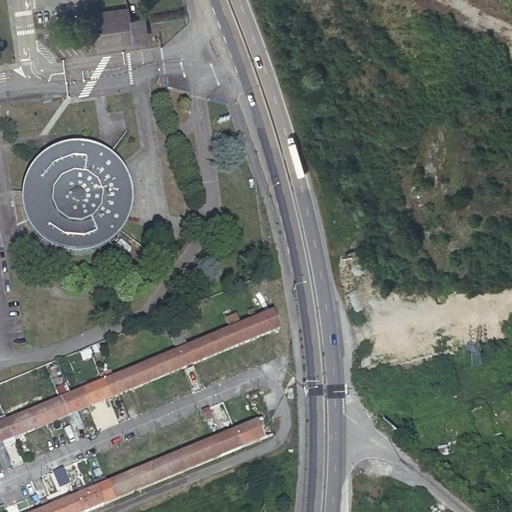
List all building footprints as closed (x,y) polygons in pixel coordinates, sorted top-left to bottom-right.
[(95,29),(97,46),(146,39),(143,15),(130,16),(129,7),(99,12),(101,28),(95,29)] [(107,245),(112,241),(116,237),(120,233),(124,228),(127,223),(129,217),(131,212),(132,206),(132,200),(132,194),(131,188),(129,182),(127,176),(125,171),(121,166),(117,161),(113,157),(108,154),(103,151),(97,148),(92,146),(86,145),(80,144),(74,145),(68,145),(62,147),(56,149),(51,151),(46,155),(41,158),(37,163),(33,167),(30,172),(27,178),(25,183),(24,189),(23,195),(23,201),(24,207),(25,213),(27,219),(29,224),(32,229),(36,234),(40,239),(45,242),(50,246),(55,249),(61,251),(66,252),(72,253),(78,253),(84,253),(90,252),(96,250),(102,248),(107,245)] [(400,300),(398,288),(377,292),(380,304),(400,300)] [(438,293),(400,300),(380,304),(382,315),(440,304),(438,293)] [(412,330),(417,357),(445,352),(461,349),(460,340),(454,341),(449,312),(421,317),(423,328),(412,330)] [(260,318),(267,335),(277,331),(270,314),(260,318)] [(471,339),(482,338),(482,315),(470,316),(471,339)] [(256,339),(267,335),(260,318),(250,322),(256,339)] [(256,339),(250,322),(239,327),(245,343),(256,339)] [(245,343),(239,327),(228,331),(235,348),(245,343)] [(218,335),(225,352),(235,348),(228,331),(218,335)] [(207,340),(214,356),(225,352),(218,335),(207,340)] [(175,353),(185,348),(181,339),(171,343),(175,353)] [(214,356),(207,340),(196,344),(203,361),(214,356)] [(115,358),(109,342),(104,346),(109,360),(115,358)] [(203,361),(196,344),(185,348),(192,365),(199,362),(203,361)] [(192,365),(185,348),(175,353),(182,369),(192,365)] [(182,369),(175,353),(164,357),(171,374),(182,369)] [(171,374),(164,357),(154,361),(161,378),(171,374)] [(143,365),(150,382),(161,378),(154,361),(143,365)] [(150,382),(143,365),(132,370),(139,387),(150,382)] [(139,387),(132,370),(122,374),(128,391),(139,387)] [(128,391),(122,374),(111,379),(118,396),(128,391)] [(111,379),(106,381),(100,383),(107,400),(118,396),(111,379)] [(107,400),(100,383),(90,387),(97,404),(107,400)] [(97,404),(90,387),(79,392),(86,409),(97,404)] [(248,405),(251,404),(250,401),(254,400),(250,391),(244,394),(248,405)] [(86,409),(79,392),(68,396),(75,413),(86,409)] [(58,400),(65,417),(69,415),(75,413),(68,396),(58,400)] [(47,405),(54,422),(65,417),(58,400),(47,405)] [(227,414),(230,413),(229,410),(232,409),(229,400),(222,403),(227,414)] [(37,409),(44,426),(54,422),(47,405),(37,409)] [(26,413),(33,430),(44,426),(37,409),(26,413)] [(206,422),(209,421),(208,418),(211,417),(208,409),(202,411),(206,422)] [(33,430),(26,413),(15,418),(22,435),(33,430)] [(22,435),(15,418),(4,422),(11,439),(22,435)] [(267,418),(256,423),(262,439),(274,435),(267,418)] [(0,424),(0,441),(1,443),(11,439),(4,422),(0,424)] [(245,427),(252,444),(262,439),(256,423),(245,427)] [(241,448),(252,444),(245,427),(234,432),(241,448)] [(213,440),(220,457),(241,448),(234,432),(213,440)] [(22,435),(11,439),(13,443),(24,439),(22,435)] [(213,440),(203,444),(210,461),(220,457),(213,440)] [(210,461),(203,444),(192,449),(199,466),(210,461)] [(188,470),(199,466),(192,449),(181,453),(188,470)] [(171,457),(178,474),(188,470),(181,453),(171,457)] [(96,467),(100,466),(95,455),(88,458),(91,466),(94,464),(96,467)] [(167,478),(178,474),(171,457),(160,462),(167,478)] [(149,466),(156,483),(167,478),(160,462),(149,466)] [(146,487),(156,483),(149,466),(139,471),(146,487)] [(146,487),(139,471),(133,473),(128,475),(135,492),(146,487)] [(128,475),(117,479),(124,496),(135,492),(128,475)] [(124,496),(117,479),(107,484),(114,500),(124,496)] [(107,484),(96,488),(103,505),(114,500),(107,484)] [(103,505),(96,488),(85,493),(92,509),(103,505)] [(85,493),(75,497),(81,511),(85,511),(92,509),(85,493)] [(81,511),(75,497),(64,501),(68,511),(81,511)] [(56,511),(68,511),(64,501),(54,506),(56,511)]
